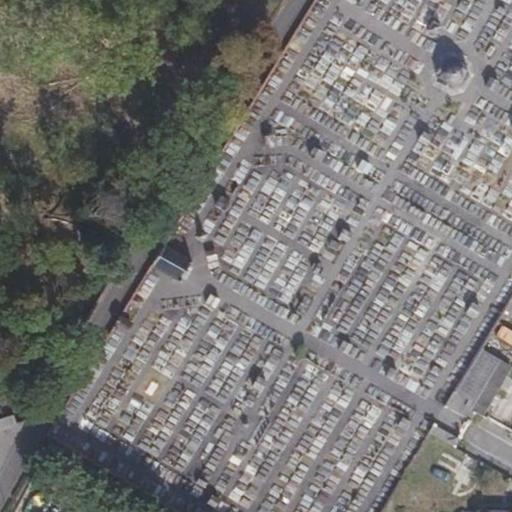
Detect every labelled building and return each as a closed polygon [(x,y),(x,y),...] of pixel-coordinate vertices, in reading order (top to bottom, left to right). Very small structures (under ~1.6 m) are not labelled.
[(465,68),(468,64),(454,55),(451,60),(446,58),(437,72),(441,75),(439,80),(453,88),(456,84),(461,87),(470,72),(465,68)] [(465,406),(476,412),(481,414),(508,366),(482,350),(456,393),(468,399),(465,406)] [(445,406),(471,420),(476,412),(465,406),(468,399),(456,393),(454,392),(445,406)] [(429,432),(439,437),(455,447),(460,439),(434,423),(429,432)] [(52,442),(44,456),(54,461),(61,448),(52,442)] [(432,449),(429,459),(453,468),(457,457),(432,449)]
